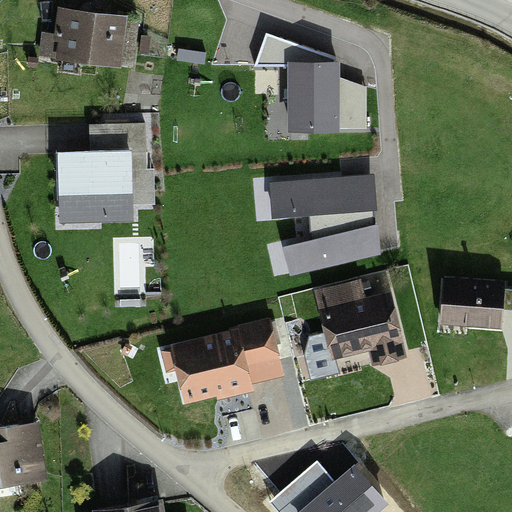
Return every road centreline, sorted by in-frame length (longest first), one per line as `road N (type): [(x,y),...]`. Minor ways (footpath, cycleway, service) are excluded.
road 1 (residential): [(178,469),(511,389)]
road 2 (residential): [(178,469),(53,350),(0,255)]
road 3 (residential): [(262,0),(376,46),(392,193)]
